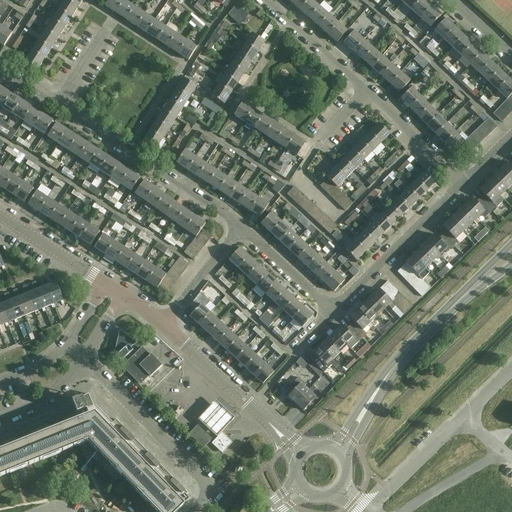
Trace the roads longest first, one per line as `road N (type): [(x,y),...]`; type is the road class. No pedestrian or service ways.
road 1 (residential): [(240,227),(58,104)]
road 2 (residential): [(193,511),(205,489),(200,476),(82,361)]
road 3 (secondary): [(338,451),(405,351),(458,302)]
road 4 (tertiary): [(297,453),(162,322)]
road 5 (residential): [(337,310),(460,184)]
road 6 (residential): [(341,219),(296,177),(366,91)]
road 7 (residential): [(262,0),(366,91)]
road 8 (residential): [(368,511),(464,418)]
road 9 (residential): [(366,91),(460,184)]
road 10 (residential): [(337,310),(240,227)]
road 11 (tertiary): [(104,284),(0,215)]
road 12 (residential): [(162,322),(240,227)]
